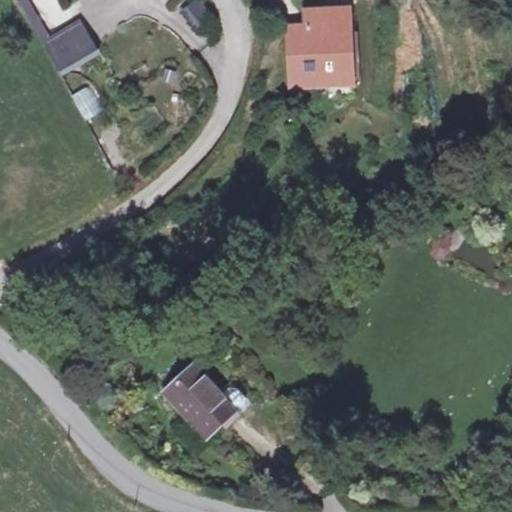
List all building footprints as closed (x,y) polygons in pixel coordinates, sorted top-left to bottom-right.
[(199,4),(186,12),(201,29),(208,25),(205,12),(199,4)] [(305,41),(285,40),(287,98),(361,95),(359,7),(305,8),(305,41)] [(284,9),(285,40),(305,41),(305,8),(284,9)] [(34,41),(49,72),(72,60),(58,31),(34,41)] [(72,95),(85,120),(104,110),(91,85),(72,95)] [(447,260),(455,235),(436,229),(429,255),(447,260)] [(165,397),(210,441),(251,402),(231,383),(220,393),(194,367),(165,397)]
